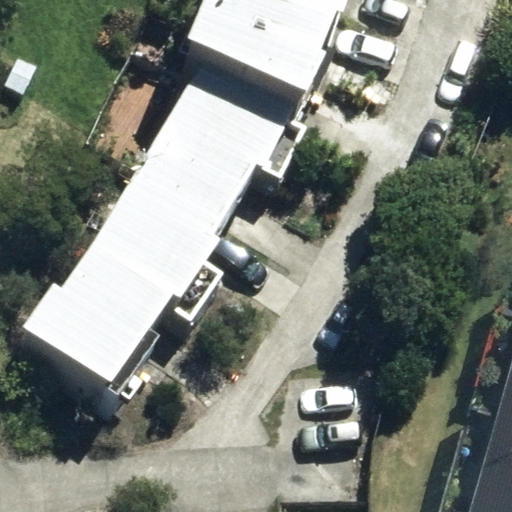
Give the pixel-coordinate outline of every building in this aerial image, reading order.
[(207,0),(204,9),(324,57),(333,36),(340,38),(352,0),(207,0)] [(293,133),(321,80),(316,77),(324,57),(204,9),(177,70),(196,81),(293,133)] [(303,138),(293,133),(196,81),(138,176),(224,228),(256,177),(275,186),(303,138)] [(197,272),(224,228),(138,176),(87,260),(167,314),(188,328),(216,284),(197,272)] [(167,314),(87,260),(56,304),(50,299),(21,339),(115,407),(158,345),(148,339),(167,314)] [(511,511),(511,400),(480,511),(511,511)]
